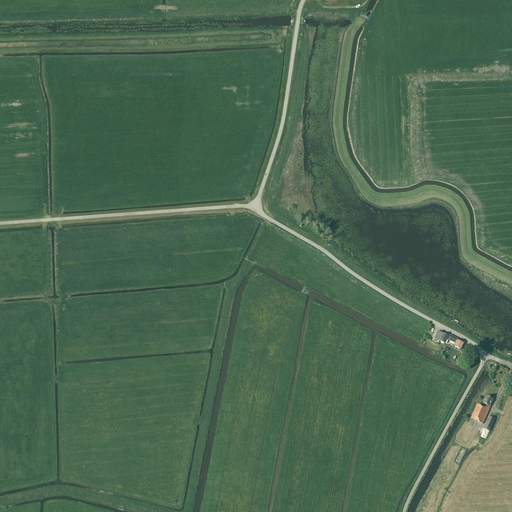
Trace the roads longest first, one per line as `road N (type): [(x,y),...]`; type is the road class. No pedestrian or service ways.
road 1 (unclassified): [(303,0),(284,112),(253,210),(467,339),(482,356)]
road 2 (unclassified): [(482,356),(403,511)]
